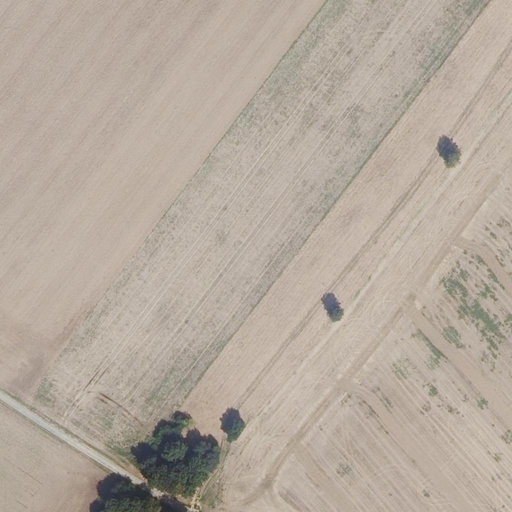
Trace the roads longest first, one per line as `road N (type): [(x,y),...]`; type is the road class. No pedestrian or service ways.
road 1 (track): [(511,25),(366,240),(241,398),(185,511)]
road 2 (unclassified): [(0,388),(184,511)]
